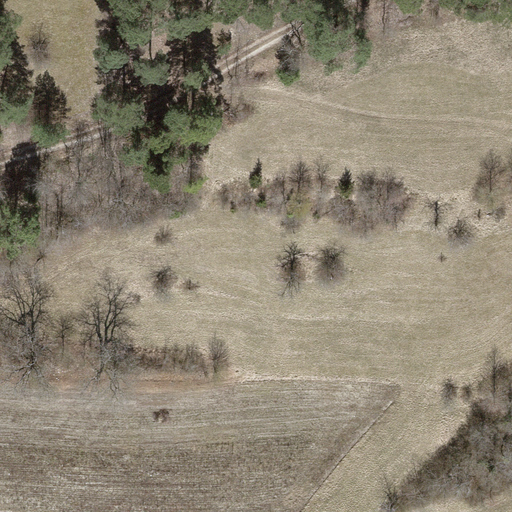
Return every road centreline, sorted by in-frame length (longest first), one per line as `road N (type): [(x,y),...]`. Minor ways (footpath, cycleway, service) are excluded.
road 1 (track): [(348,0),(129,116),(0,159)]
road 2 (track): [(182,91),(260,93),(349,113),(511,132)]
